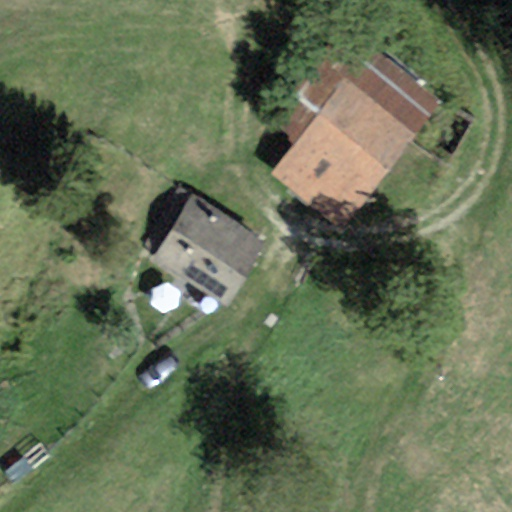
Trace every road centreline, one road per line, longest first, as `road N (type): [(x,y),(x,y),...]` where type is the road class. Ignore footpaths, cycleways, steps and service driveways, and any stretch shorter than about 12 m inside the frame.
road 1 (track): [(443,0),(492,99),(496,144),(464,212),(416,240),(346,243),(298,233),(267,204)]
road 2 (track): [(298,233),(237,338),(195,511)]
